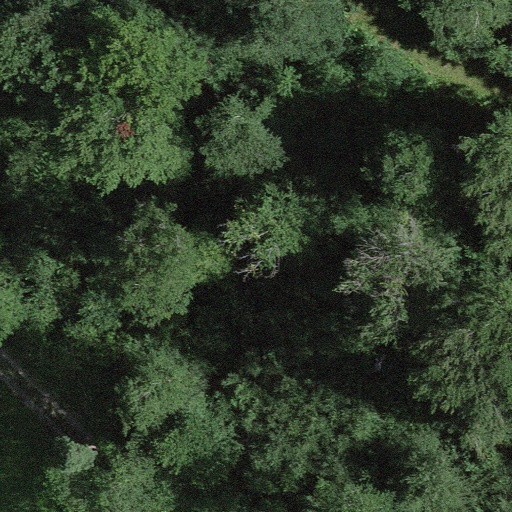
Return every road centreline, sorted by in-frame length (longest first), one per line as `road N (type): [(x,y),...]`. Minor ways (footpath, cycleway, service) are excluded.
road 1 (track): [(0,366),(134,511)]
road 2 (track): [(511,87),(446,61),(366,0)]
